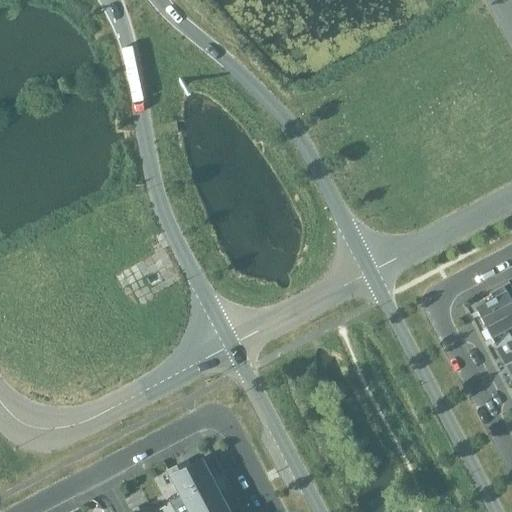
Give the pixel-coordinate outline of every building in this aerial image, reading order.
[(487,27),(447,43),(452,55),(492,38),(487,27)] [(446,67),(451,77),(467,69),(462,59),(446,67)] [(455,174),(511,143),(511,112),(442,151),(455,174)] [(137,303),(152,296),(136,261),(121,268),(137,303)] [(511,313),(511,288),(506,292),(504,289),(493,294),(495,298),(476,308),(486,327),(511,313)] [(496,347),(511,338),(511,313),(486,327),(496,347)] [(511,361),(511,338),(496,347),(506,365),(511,361)] [(212,478),(212,477),(216,475),(208,459),(203,462),(202,460),(184,469),(182,464),(168,471),(181,495),(212,478)] [(189,511),(191,511),(222,496),(212,478),(181,495),(189,511)] [(178,493),(151,505),(154,511),(184,511),(186,511),(178,493)] [(229,511),(228,508),(229,508),(223,497),(222,498),(222,496),(191,511),(229,511)]
